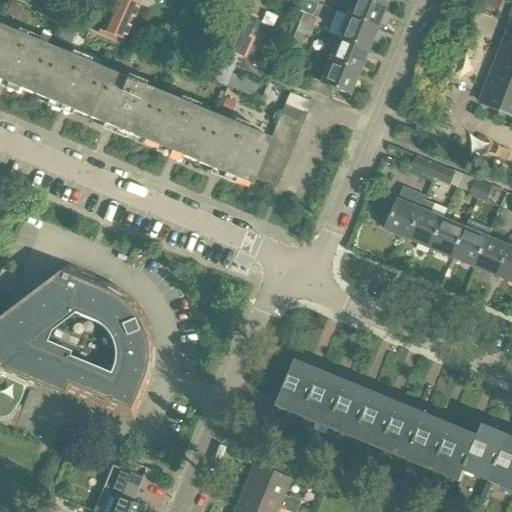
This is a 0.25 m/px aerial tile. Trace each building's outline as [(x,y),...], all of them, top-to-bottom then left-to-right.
[(126,0),(113,0),(100,32),(123,42),(139,5),(126,0)] [(353,0),(346,17),(375,29),(384,7),(366,0),(353,0)] [(229,29),(226,28),(218,48),(245,59),(253,40),(248,38),(256,18),(236,11),(229,29)] [(312,30),(317,19),(303,13),(298,25),(312,30)] [(337,40),(366,52),(375,29),(346,17),(337,40)] [(295,31),(309,37),(312,30),(298,25),(295,31)] [(511,26),(482,104),(511,115),(511,26)] [(0,28),(0,82),(32,96),(52,49),(0,28)] [(328,62),(357,73),(366,52),(337,40),(328,62)] [(52,49),(32,96),(87,118),(106,72),(52,49)] [(310,79),(305,90),(327,99),(331,89),(348,96),(357,73),(328,62),(319,83),(310,79)] [(106,72),(87,118),(141,141),(160,94),(106,72)] [(310,103),(288,93),(283,104),(305,114),(310,103)] [(160,94),(141,141),(195,163),(215,117),(160,94)] [(279,115),(301,124),(305,114),(283,104),(279,115)] [(274,126),(297,135),(301,124),(279,115),(274,126)] [(215,117),(195,163),(250,186),(252,179),(257,168),(261,158),(266,147),(269,139),(215,117)] [(270,137),(292,146),(297,135),(274,126),(270,137)] [(270,137),(269,139),(266,147),(288,156),(292,146),(270,137)] [(261,158),(283,167),(288,156),(266,147),(261,158)] [(257,168),(279,178),(283,167),(261,158),(257,168)] [(436,179),(441,168),(418,158),(413,170),(436,179)] [(252,179),(275,188),(279,178),(257,168),(252,179)] [(449,185),(454,173),(441,168),(436,179),(449,185)] [(478,201),(485,185),(475,181),(469,197),(478,201)] [(485,185),(478,201),(487,205),(493,188),(485,185)] [(404,188),(400,200),(387,231),(410,241),(427,203),(425,202),(427,198),(404,188)] [(448,211),(427,203),(410,241),(432,250),(445,219),(444,219),(448,211)] [(445,219),(432,250),(454,259),(467,228),(445,219)] [(467,228),(454,259),(476,268),(489,238),(467,228)] [(489,238),(476,268),(498,277),(511,247),(489,238)] [(511,247),(498,277),(511,283),(511,247)] [(149,359),(149,347),(148,340),(146,332),(143,326),(140,320),(134,311),(127,303),(119,296),(110,291),(100,286),(92,284),(95,276),(64,268),(1,316),(0,316),(0,369),(61,395),(64,388),(130,416),(148,370),(149,359)] [(297,361),(277,407),(303,418),(323,371),(297,361)] [(323,371),(303,418),(330,429),(349,382),(323,371)] [(375,393),(349,382),(330,429),(356,440),(375,393)] [(382,451),(401,404),(375,393),(356,440),(382,451)] [(382,451),(408,462),(427,415),(401,404),(382,451)] [(453,426),(427,415),(408,462),(434,473),(453,426)] [(466,473),(480,437),(453,426),(434,473),(461,484),(466,473)] [(480,437),(466,473),(490,483),(510,436),(485,426),(480,437)] [(511,437),(510,436),(490,483),(511,491),(511,437)] [(290,479),(253,464),(244,485),(298,507),(300,502),(288,497),(288,498),(283,496),(290,479)] [(134,503),(142,482),(143,480),(111,467),(93,511),(94,511),(143,511),(145,508),(134,503)] [(296,511),(298,507),(244,485),(236,506),(249,511),(276,511),(279,506),(283,508),(282,510),(286,511),(296,511)]
